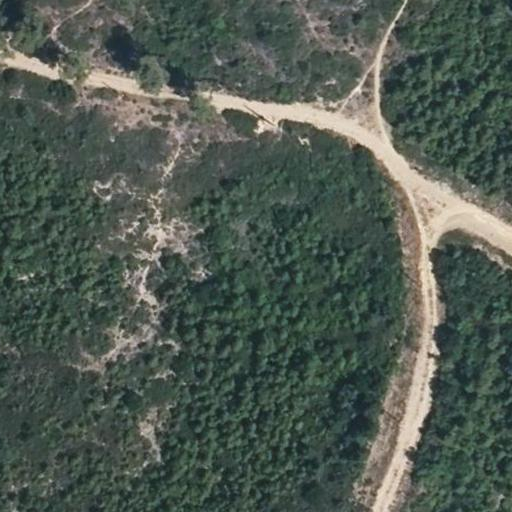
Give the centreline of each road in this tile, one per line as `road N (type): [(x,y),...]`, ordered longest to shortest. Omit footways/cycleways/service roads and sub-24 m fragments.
road 1 (track): [(511,233),(411,180),(338,122),(133,90),(0,55)]
road 2 (track): [(411,180),(424,232),(426,329),(407,431),(377,511)]
